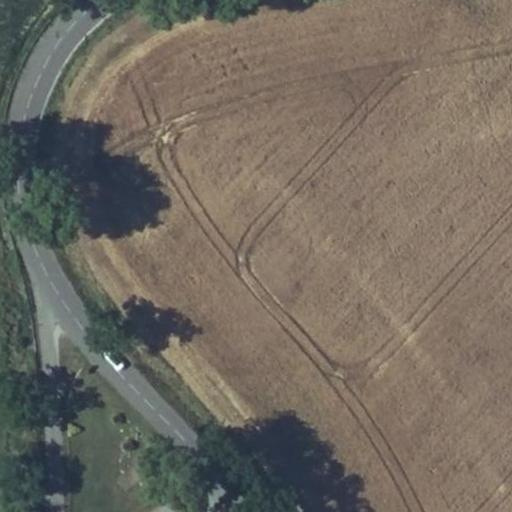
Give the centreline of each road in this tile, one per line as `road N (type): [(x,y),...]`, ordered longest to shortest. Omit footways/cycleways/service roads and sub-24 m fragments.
road 1 (secondary): [(42,267),(76,321),(236,505)]
road 2 (secondary): [(102,0),(52,49),(20,133),(25,223),(42,267)]
road 3 (tertiary): [(42,267),(53,511)]
